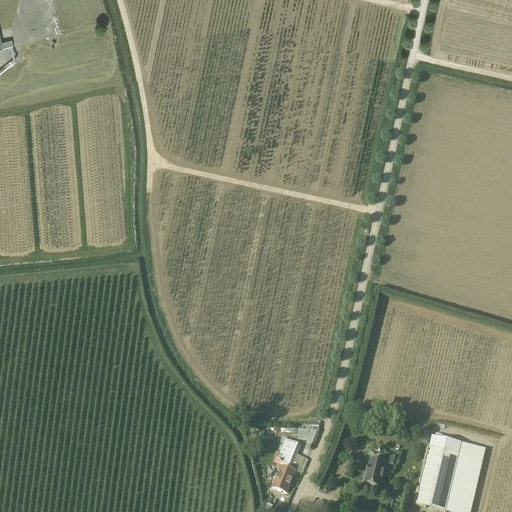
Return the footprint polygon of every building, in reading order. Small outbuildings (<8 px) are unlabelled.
[(1,42),(0,37),(0,48),(13,46),(12,40),(1,42)] [(307,447),(313,448),(320,432),(317,431),(320,422),(307,422),(307,433),(299,433),(298,444),(307,444),(307,447)] [(272,489),(283,494),(287,495),(288,493),(295,473),(297,467),(293,465),(301,447),(284,440),(282,444),(283,445),(277,459),(281,460),(279,466),(278,466),(274,475),(277,476),(272,489)] [(445,511),(459,455),(429,448),(415,506),(439,511),(445,511)] [(395,457),(380,454),(378,462),(370,460),(364,486),(380,490),(386,465),(393,466),(395,457)]
